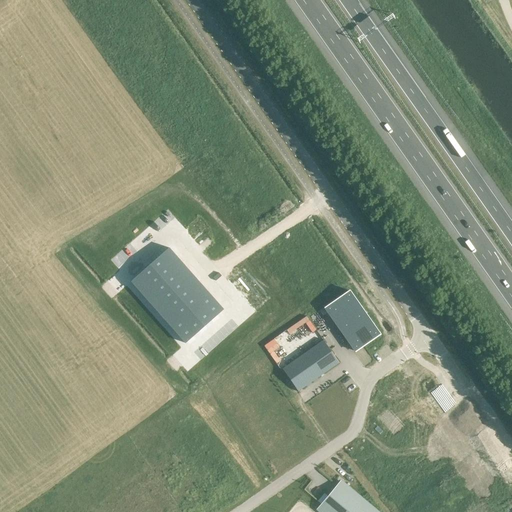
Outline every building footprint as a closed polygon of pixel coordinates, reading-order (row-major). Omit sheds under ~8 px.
[(130,52),(107,54),(110,89),(133,87),(130,52)] [(47,135),(51,182),(117,177),(113,129),(47,135)] [(169,248),(130,281),(185,343),(223,310),(169,248)] [(349,290),(325,308),(355,351),(380,334),(349,290)] [(323,340),(282,369),(298,392),(339,363),(323,340)] [(405,431),(384,446),(399,467),(420,452),(405,431)] [(377,511),(340,481),(317,509),(321,511),(377,511)]
